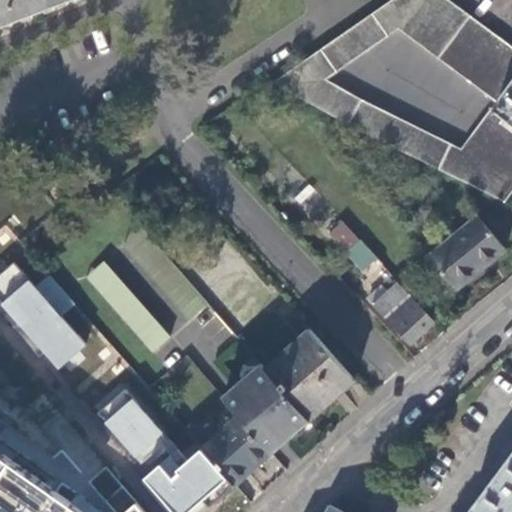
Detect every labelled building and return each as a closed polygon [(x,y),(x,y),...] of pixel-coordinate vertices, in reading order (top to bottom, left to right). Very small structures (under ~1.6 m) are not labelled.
[(0,0),(0,25),(66,0),(0,0)] [(395,0),(274,84),(474,186),(505,202),(511,192),(511,188),(464,151),(327,81),(400,29),(511,113),(511,47),(448,0),(395,0)] [(432,257),(459,287),(506,248),(479,217),(432,257)] [(370,276),(382,264),(344,223),(331,235),(370,276)] [(202,294),(145,229),(126,246),(183,310),(202,294)] [(146,343),(166,325),(109,260),(88,277),(146,343)] [(0,274),(0,301),(58,370),(86,346),(14,263),(0,274)] [(437,323),(399,281),(387,293),(375,304),(413,345),(437,323)] [(375,304),(387,293),(381,287),(369,298),(375,304)] [(202,294),(183,310),(192,319),(210,304),(202,294)] [(175,334),(166,325),(146,343),(154,353),(175,334)] [(267,369),(312,420),(356,381),(312,330),(267,369)] [(273,454),(312,420),(267,369),(262,364),(224,398),(239,416),(273,454)] [(127,394),(100,416),(141,465),(168,440),(127,394)] [(0,511),(146,511),(42,396),(13,421),(0,412),(0,511)] [(236,486),(273,454),(239,416),(203,448),(216,463),(233,482),(236,486)] [(142,479),(171,511),(196,511),(233,482),(203,448),(175,471),(176,474),(170,478),(159,465),(142,479)] [(511,511),(511,455),(470,511),(511,511)]
